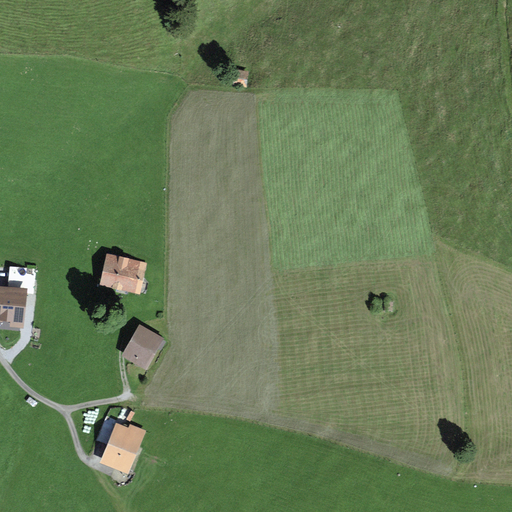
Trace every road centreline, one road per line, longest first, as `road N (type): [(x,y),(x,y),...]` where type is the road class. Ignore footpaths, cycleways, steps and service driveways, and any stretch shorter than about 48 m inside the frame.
road 1 (track): [(109,470),(87,460),(69,417),(25,386),(0,355)]
road 2 (track): [(124,324),(127,395),(64,411)]
